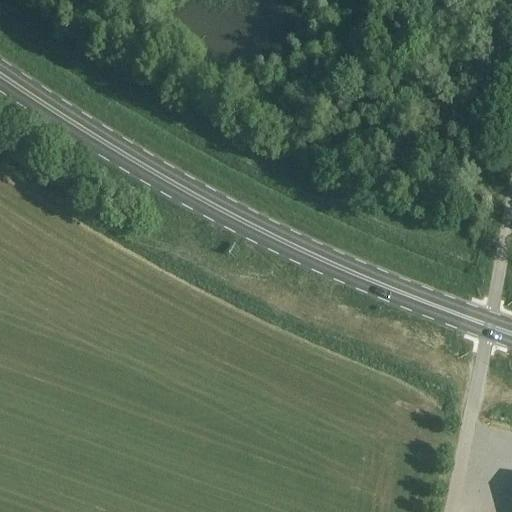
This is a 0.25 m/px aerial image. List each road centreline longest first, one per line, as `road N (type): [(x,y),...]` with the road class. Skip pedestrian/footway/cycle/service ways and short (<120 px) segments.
road 1 (primary): [(489,326),(254,231),(0,77)]
road 2 (unclassified): [(451,511),(489,326)]
road 3 (unclassified): [(489,326),(511,205)]
